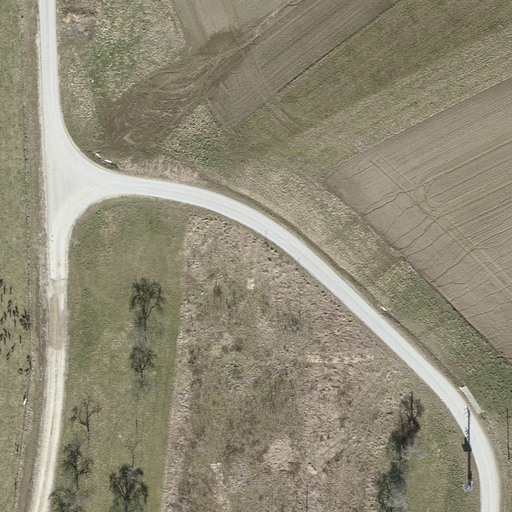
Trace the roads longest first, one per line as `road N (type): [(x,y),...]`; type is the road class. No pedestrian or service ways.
road 1 (track): [(122,176),(172,182),(254,213),(304,246),(426,355),(481,440),(489,511)]
road 2 (track): [(37,511),(56,328),(51,125),(82,159),(122,176),(84,199)]
road 3 (track): [(51,125),(48,0)]
